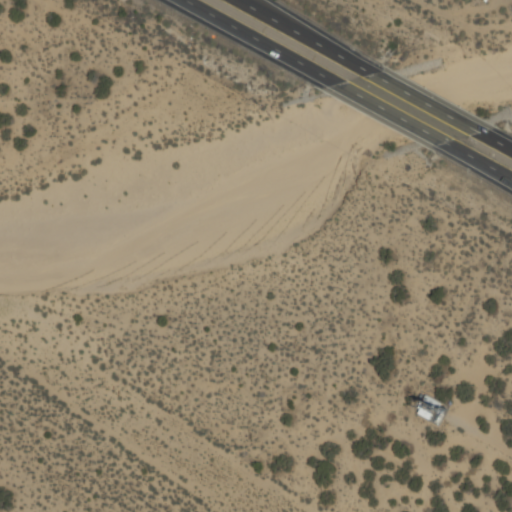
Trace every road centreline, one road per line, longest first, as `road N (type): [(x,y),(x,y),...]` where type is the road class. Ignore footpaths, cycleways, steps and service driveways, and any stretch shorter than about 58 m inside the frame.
road 1 (trunk): [(182,0),(332,81)]
road 2 (trunk): [(500,144),(359,67)]
road 3 (trunk): [(332,81),(461,152)]
road 4 (trunk): [(359,67),(238,0)]
